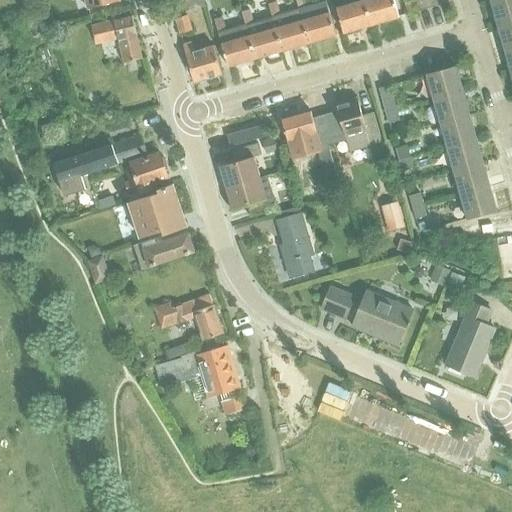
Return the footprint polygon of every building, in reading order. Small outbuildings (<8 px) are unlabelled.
[(85,0),(88,8),(100,6),(120,0),(119,0),(85,0)] [(185,11),(205,5),(203,0),(185,0),(182,1),(185,11)] [(330,12),(310,18),(304,0),(296,0),(299,10),(302,20),(309,43),(337,36),(330,12)] [(363,0),(364,1),(371,26),(399,18),(393,0),(363,0)] [(405,0),(408,10),(417,7),(415,0),(405,0)] [(442,5),(440,0),(415,0),(417,7),(419,12),(442,5)] [(511,0),(494,0),(490,1),(497,25),(511,20),(511,0)] [(364,1),(336,9),(343,34),(371,26),(364,1)] [(277,4),(269,6),(273,18),(281,16),(277,4)] [(299,10),(281,16),(273,18),(276,28),(283,51),(309,43),(302,20),(299,10)] [(249,12),(242,14),(245,26),(253,24),(249,12)] [(180,34),(192,30),(187,15),(175,18),(180,34)] [(31,16),(19,21),(23,31),(35,26),(31,16)] [(123,63),(142,59),(132,17),(91,26),(95,44),(118,39),(123,63)] [(222,17),(214,19),(228,67),(255,59),(248,36),(245,26),(226,31),(222,17)] [(273,18),(253,24),(245,26),(248,36),(255,59),(283,51),(276,28),(273,18)] [(511,46),(511,20),(497,25),(504,49),(511,46)] [(194,83),(222,75),(213,46),(194,52),(191,43),(183,45),(194,83)] [(433,100),(463,92),(457,68),(427,76),(433,100)] [(386,113),(397,110),(390,85),(379,88),(386,113)] [(354,86),(335,92),(337,102),(357,96),(354,86)] [(470,115),(463,92),(433,100),(440,123),(470,115)] [(325,115),(333,142),(346,138),(350,152),(383,143),(374,112),(363,116),(358,98),(336,105),(338,111),(325,115)] [(400,120),(397,110),(386,113),(389,123),(400,120)] [(293,158),(322,150),(329,148),(328,143),(333,142),(325,115),(313,118),(311,112),(282,120),(285,130),(284,130),(285,134),(286,134),(293,158)] [(476,138),(470,115),(440,123),(447,146),(476,138)] [(57,122),(41,127),(46,144),(62,139),(57,122)] [(264,124),(245,129),(249,142),(268,136),(264,124)] [(118,164),(146,154),(140,135),(53,164),(64,197),(85,190),(80,176),(118,164)] [(275,138),(263,141),(266,153),(279,150),(275,138)] [(476,138),(447,146),(454,171),(483,163),(476,138)] [(225,188),(259,178),(253,157),(261,155),(257,143),(229,151),(232,162),(218,166),(225,188)] [(399,160),(410,157),(406,145),(396,148),(399,160)] [(152,184),(168,178),(159,154),(130,163),(136,180),(124,183),(127,192),(138,189),(140,194),(154,190),(152,184)] [(413,168),(410,157),(399,160),(403,171),(413,168)] [(483,163),(454,171),(460,194),(490,186),(483,163)] [(287,171),(277,174),(279,180),(284,182),(290,181),(287,171)] [(267,175),(259,178),(225,188),(231,209),(245,205),(249,216),(277,208),(273,196),(267,175)] [(323,183),(306,187),(310,203),(327,198),(323,183)] [(158,193),(129,203),(140,238),(163,231),(164,235),(187,227),(173,184),(157,190),(158,193)] [(497,210),(490,186),(460,194),(467,219),(497,210)] [(412,207),(422,204),(419,193),(409,196),(412,207)] [(112,195),(97,200),(101,210),(115,205),(112,195)] [(398,202),(382,206),(388,232),(404,227),(398,202)] [(422,204),(412,207),(416,219),(426,216),(422,204)] [(290,277),(313,271),(309,255),(313,254),(302,214),(279,220),(285,244),(281,245),(290,277)] [(142,269),(195,251),(189,232),(162,241),(161,236),(134,245),(142,269)] [(402,241),(398,252),(407,255),(411,244),(402,241)] [(93,245),(86,247),(90,257),(100,253),(99,248),(93,245)] [(102,255),(87,260),(96,284),(110,279),(102,255)] [(439,262),(431,280),(444,285),(450,267),(439,262)] [(452,271),(447,284),(460,289),(465,277),(452,271)] [(331,288),(322,310),(344,320),(354,297),(331,288)] [(402,340),(414,311),(368,291),(353,326),(369,333),(372,327),(402,340)] [(203,340),(224,333),(214,305),(213,305),(209,295),(172,308),(170,302),(155,308),(162,328),(195,317),(203,340)] [(475,377),(495,328),(486,325),(492,311),(469,301),(462,316),(467,318),(447,365),(475,377)] [(240,387),(227,345),(211,350),(211,347),(181,356),(182,358),(155,365),(161,386),(188,379),(188,377),(201,373),(207,396),(223,391),(223,392),(240,387)] [(246,408),(242,395),(221,402),(224,414),(246,408)] [(253,442),(243,445),(247,458),(257,455),(253,442)]
